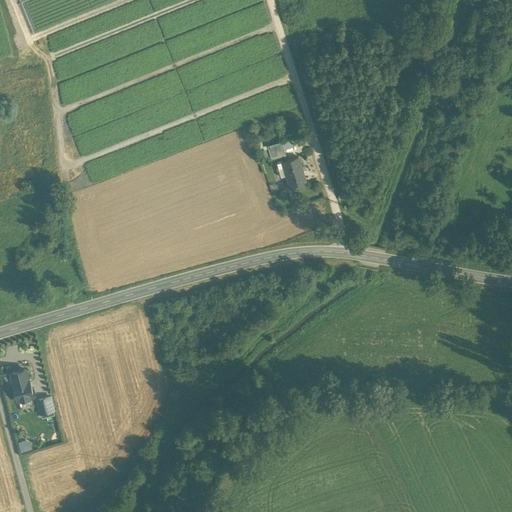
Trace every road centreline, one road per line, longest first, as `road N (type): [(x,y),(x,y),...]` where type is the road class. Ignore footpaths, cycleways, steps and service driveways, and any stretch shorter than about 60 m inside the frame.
road 1 (secondary): [(511,280),(340,252),(289,253),(0,333)]
road 2 (track): [(340,252),(341,232),(270,0)]
